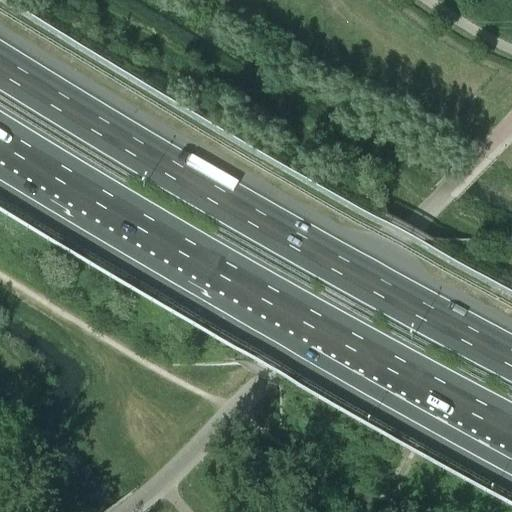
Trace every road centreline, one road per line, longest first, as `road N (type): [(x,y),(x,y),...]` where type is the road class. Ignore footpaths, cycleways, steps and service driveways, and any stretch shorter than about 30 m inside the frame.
road 1 (motorway): [(511,361),(0,66)]
road 2 (motorway): [(0,136),(330,332),(511,425)]
